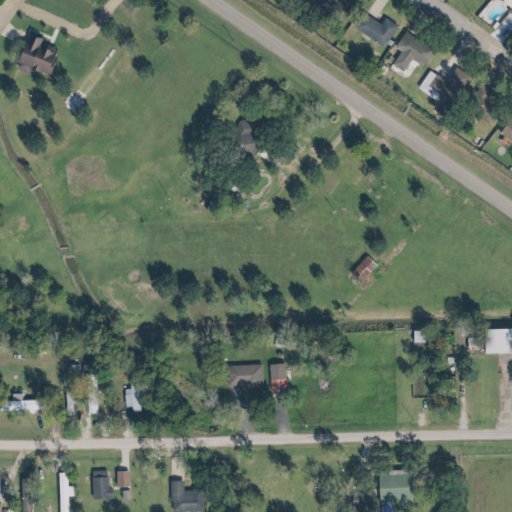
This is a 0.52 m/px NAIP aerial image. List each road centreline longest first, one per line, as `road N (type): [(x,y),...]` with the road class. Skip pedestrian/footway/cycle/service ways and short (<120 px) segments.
road 1 (residential): [(0,444),(511,431)]
road 2 (residential): [(511,213),(207,0)]
